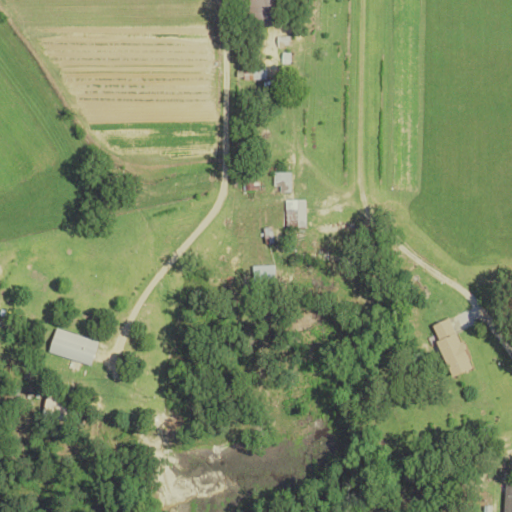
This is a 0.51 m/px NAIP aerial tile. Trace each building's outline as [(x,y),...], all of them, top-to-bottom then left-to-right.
[(253,0),(254,28),(284,27),(283,0),(253,0)] [(269,65),(247,65),(247,81),(269,81),(269,65)] [(313,201),(290,201),(290,230),(313,230),(313,201)] [(257,266),(257,286),(280,286),(280,266),(257,266)] [(476,371),(454,320),(435,328),(457,379),(476,371)] [(59,330),(53,355),(98,367),(104,341),(59,330)]
